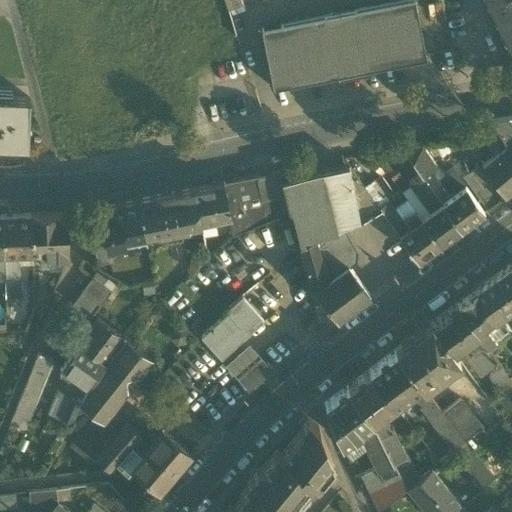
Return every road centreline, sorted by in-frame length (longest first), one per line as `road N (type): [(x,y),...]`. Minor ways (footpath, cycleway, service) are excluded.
road 1 (secondary): [(0,186),(101,186),(511,96)]
road 2 (secondary): [(179,511),(304,378),(511,225)]
